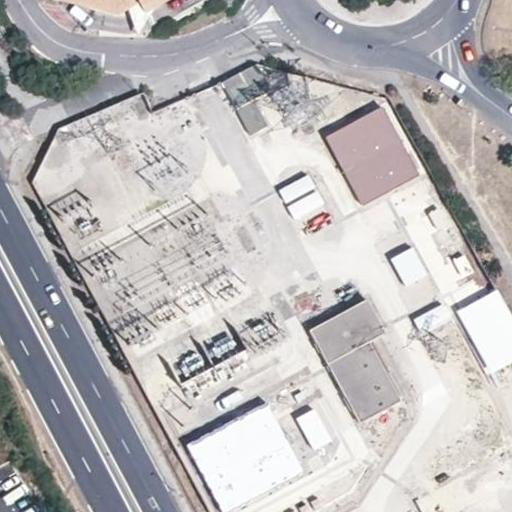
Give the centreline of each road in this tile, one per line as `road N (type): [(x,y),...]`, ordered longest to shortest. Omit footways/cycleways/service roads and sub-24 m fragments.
road 1 (primary): [(167,511),(0,187)]
road 2 (primary): [(0,290),(116,511)]
road 3 (tertiary): [(291,0),(338,37),(399,42)]
